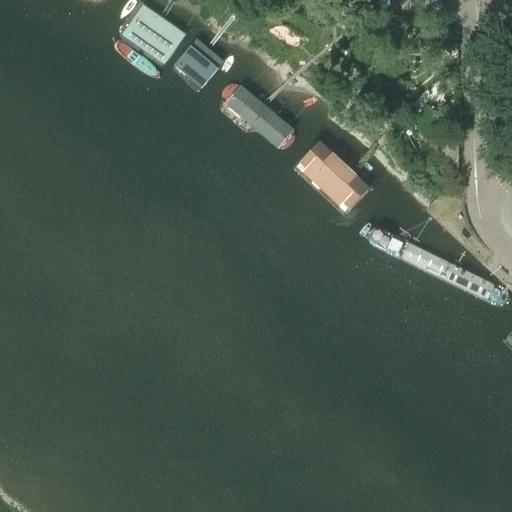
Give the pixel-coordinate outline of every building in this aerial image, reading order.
[(147,1),(126,32),(207,87),(231,57),(200,32),(147,1)] [(193,104),(206,100),(206,89),(104,22),(94,25),(91,36),(193,104)] [(224,107),(281,152),(287,151),(291,148),(295,139),(294,135),(262,108),(240,90),(236,88),(232,87),(228,88),(225,90),(221,95),(221,98),(222,102),(223,104),(224,107)] [(319,143),(293,170),(345,219),(371,192),(353,175),(319,143)] [(433,277),(495,308),(501,308),(504,306),(508,302),(508,298),(507,293),(504,291),(502,289),(495,285),(454,264),(428,252),(399,239),(388,234),(378,231),(372,232),(370,234),(369,236),(368,241),(370,246),(383,254),(398,261),(433,277)] [(334,244),(320,261),(448,348),(465,333),(334,244)] [(511,322),(501,314),(490,316),(486,324),(501,352),(511,361),(511,322)]
